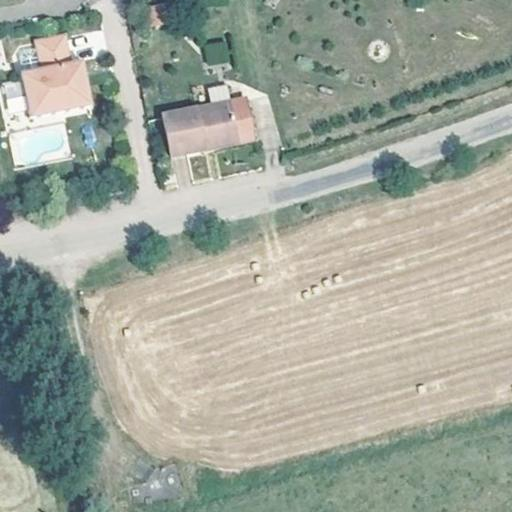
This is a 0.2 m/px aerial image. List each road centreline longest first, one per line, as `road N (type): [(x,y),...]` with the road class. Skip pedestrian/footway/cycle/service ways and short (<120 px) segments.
road 1 (residential): [(290,195),(0,260)]
road 2 (unclassified): [(511,113),(290,195)]
